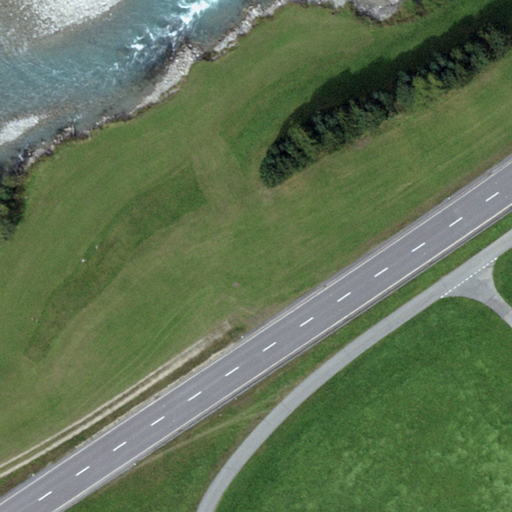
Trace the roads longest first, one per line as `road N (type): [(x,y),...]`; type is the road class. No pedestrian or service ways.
road 1 (primary): [(511,183),(22,511)]
road 2 (track): [(0,472),(87,427),(229,326)]
